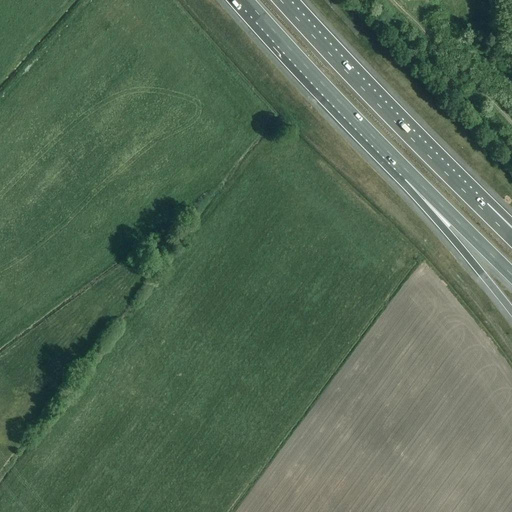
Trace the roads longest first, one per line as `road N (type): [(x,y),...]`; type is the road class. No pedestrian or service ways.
road 1 (motorway): [(483,211),(278,0)]
road 2 (motorway): [(245,0),(409,174)]
road 3 (trunk): [(409,174),(511,312)]
road 4 (motorway): [(409,174),(511,275)]
